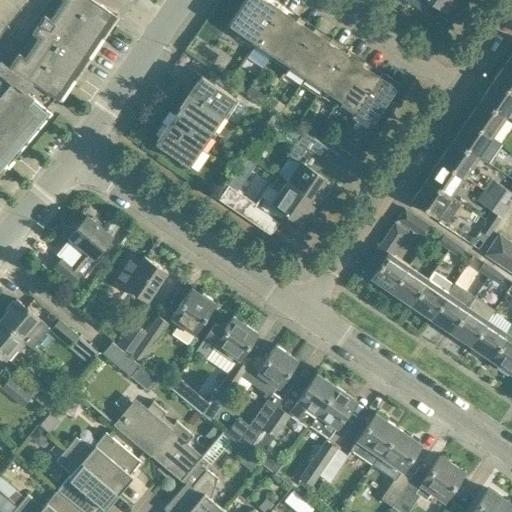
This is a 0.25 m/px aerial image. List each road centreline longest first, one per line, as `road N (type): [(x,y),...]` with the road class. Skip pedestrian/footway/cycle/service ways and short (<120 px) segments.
road 1 (residential): [(314,311),(79,155)]
road 2 (residential): [(314,311),(460,94)]
road 3 (residential): [(511,446),(314,311)]
road 4 (residential): [(79,155),(184,0)]
road 5 (residential): [(460,94),(323,0)]
road 6 (residential): [(0,248),(79,155)]
